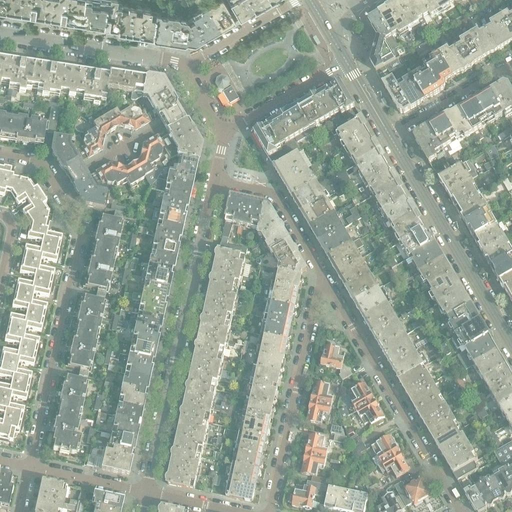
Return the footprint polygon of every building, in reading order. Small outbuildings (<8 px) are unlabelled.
[(45,2),(45,0),(6,0),(5,10),(34,15),(35,16),(40,17),(41,16),(49,17),(51,5),(48,4),(48,3),(45,2)] [(82,6),(83,0),(45,0),(45,2),(48,3),(48,4),(51,5),(49,17),(50,17),(51,18),(56,19),(57,18),(86,23),(88,12),(84,11),(85,6),(82,6)] [(117,27),(121,5),(121,0),(98,0),(98,1),(90,0),(83,0),(82,6),(85,6),(84,11),(88,12),(86,23),(107,26),(109,26),(110,28),(114,28),(116,27),(117,27)] [(152,36),(156,15),(150,14),(151,10),(146,10),(147,0),(143,0),(142,8),(138,34),(145,35),(146,37),(150,38),(152,36)] [(205,36),(188,6),(184,0),(177,0),(178,0),(183,11),(183,12),(187,20),(188,20),(189,22),(186,41),(193,42),(193,43),(205,36)] [(234,19),(223,0),(214,0),(206,5),(203,1),(194,7),(192,4),(188,6),(205,36),(234,19)] [(223,0),(234,19),(266,0),(223,0)] [(423,19),(411,0),(401,0),(393,5),(378,14),(392,37),(398,35),(399,37),(409,31),(412,37),(413,37),(415,36),(411,29),(419,25),(418,23),(423,19)] [(454,1),(453,0),(411,0),(423,19),(423,20),(429,17),(430,19),(450,7),(449,5),(454,1)] [(479,8),(474,0),(471,0),(470,1),(476,10),(479,8)] [(500,7),(496,1),(490,5),(493,11),(500,7)] [(138,34),(142,8),(121,5),(117,27),(116,31),(118,33),(122,33),(128,29),(132,35),(136,36),(138,34)] [(484,16),(481,11),(476,14),(479,19),(484,16)] [(511,43),(511,11),(498,19),(494,12),(492,13),(496,20),(483,28),(497,52),(511,43)] [(186,41),(189,22),(188,20),(187,20),(179,19),(178,16),(168,14),(166,17),(161,16),(159,13),(156,13),(156,15),(152,36),(153,38),(184,43),(186,41)] [(398,48),(392,37),(378,14),(368,20),(378,37),(379,38),(378,39),(371,64),(376,72),(385,67),(400,58),(395,50),(398,48)] [(497,52),(483,28),(453,46),(467,70),(471,69),(474,66),(491,56),(495,55),(497,52)] [(434,48),(431,42),(426,45),(430,51),(434,48)] [(467,70),(453,46),(433,58),(432,56),(429,58),(430,60),(424,64),(427,69),(440,92),(444,90),(445,85),(444,83),(461,74),(465,73),(467,70)] [(39,79),(41,66),(34,65),(33,64),(28,63),(27,64),(0,59),(0,71),(0,73),(0,76),(2,77),(1,87),(19,89),(18,93),(25,94),(26,90),(31,90),(31,94),(33,80),(36,80),(36,78),(39,79)] [(397,60),(386,67),(389,73),(400,66),(397,60)] [(77,84),(79,72),(49,68),(48,66),(44,66),(42,66),(41,66),(39,79),(36,78),(36,80),(33,80),(31,94),(36,95),(37,91),(42,92),(41,96),(48,98),(48,97),(59,98),(59,96),(68,97),(69,88),(72,88),(72,83),(77,84)] [(385,67),(376,72),(378,76),(387,71),(385,67)] [(441,92),(440,92),(427,69),(398,87),(411,110),(441,92)] [(107,94),(108,90),(109,77),(108,77),(107,75),(102,75),(101,76),(79,72),(77,84),(72,83),(72,88),(69,88),(68,97),(83,100),(83,102),(93,103),(93,104),(100,106),(100,101),(105,102),(106,94),(107,94)] [(143,98),(145,80),(144,77),(140,77),(137,78),(131,78),(130,75),(126,74),(123,76),(117,75),(116,73),(112,72),(110,74),(109,77),(108,90),(134,94),(142,98),(143,98)] [(411,110),(398,87),(394,80),(393,80),(390,76),(387,78),(390,82),(386,84),(383,79),(380,81),(399,113),(403,114),(411,110)] [(222,77),(221,78),(218,80),(216,85),(219,89),(224,90),(227,88),(228,88),(229,83),(227,79),(222,77)] [(143,98),(143,99),(148,100),(154,111),(152,112),(154,115),(156,114),(158,118),(161,116),(166,125),(169,130),(166,132),(168,135),(159,141),(163,148),(163,149),(167,155),(170,160),(177,157),(181,157),(198,161),(201,146),(187,122),(183,115),(177,104),(163,80),(148,78),(145,80),(143,98)] [(351,122),(346,114),(355,108),(341,85),(339,84),(327,91),(342,116),(346,123),(348,125),(349,128),(361,121),(362,120),(360,117),(351,122)] [(511,93),(508,86),(504,85),(482,98),(478,98),(475,102),(488,124),(504,115),(504,116),(511,111),(511,93)] [(234,96),(230,90),(228,91),(225,93),(229,99),(231,98),(232,97),(234,96)] [(342,116),(327,91),(327,90),(316,96),(307,101),(307,102),(297,108),(310,131),(340,114),(341,117),(342,116)] [(14,98),(15,92),(8,91),(7,97),(11,98),(11,102),(17,103),(17,99),(14,98)] [(488,124),(475,102),(471,102),(468,106),(452,116),(447,116),(444,118),(458,142),(473,133),(475,137),(479,142),(484,139),(479,130),(488,124)] [(56,126),(58,110),(58,109),(57,109),(53,108),(50,108),(48,121),(47,123),(39,122),(11,118),(8,141),(22,143),(21,144),(23,144),(28,145),(28,144),(43,146),(45,134),(54,135),(56,126)] [(295,140),(310,131),(297,108),(292,111),(286,114),(277,119),(277,120),(266,126),(287,161),(302,152),(300,148),(296,142),(295,140)] [(149,123),(142,113),(140,114),(138,112),(134,111),(130,113),(129,110),(120,116),(121,118),(116,121),(120,127),(135,131),(149,123)] [(120,127),(116,121),(121,118),(120,116),(116,111),(94,123),(92,124),(97,131),(101,128),(106,135),(120,127)] [(0,139),(8,141),(11,118),(0,115),(0,139)] [(458,142),(444,118),(415,135),(414,139),(429,164),(435,160),(437,159),(437,158),(444,153),(445,155),(449,160),(451,165),(455,162),(452,158),(451,159),(448,153),(450,152),(450,153),(460,147),(458,142)] [(102,151),(106,135),(101,128),(97,131),(92,124),(94,123),(92,120),(89,122),(91,125),(88,127),(91,132),(86,135),(87,137),(84,139),(83,144),(84,146),(82,148),(77,141),(75,137),(74,142),(73,146),(74,147),(83,162),(102,151)] [(379,152),(371,138),(370,139),(367,135),(369,134),(361,121),(349,128),(338,134),(337,134),(343,144),(340,145),(348,157),(350,156),(353,160),(356,165),(364,160),(379,152)] [(287,161),(266,126),(254,134),(274,168),(287,161)] [(84,173),(79,164),(69,149),(69,146),(70,146),(71,141),(74,142),(75,137),(71,129),(70,140),(68,140),(54,138),(51,154),(63,171),(69,182),(85,206),(104,210),(108,195),(109,190),(106,190),(100,190),(98,187),(96,188),(93,183),(91,184),(87,178),(84,173)] [(143,145),(139,161),(144,168),(149,164),(157,179),(163,170),(163,169),(168,163),(170,160),(167,155),(164,156),(166,160),(161,165),(159,162),(158,159),(161,157),(162,153),(162,152),(161,150),(163,149),(163,148),(159,141),(157,137),(143,145)] [(316,184),(307,171),(307,169),(310,167),(302,152),(287,161),(274,168),(283,183),(292,198),(316,184)] [(388,170),(386,166),(387,165),(379,152),(364,160),(356,165),(359,170),(358,171),(370,192),(371,191),(375,197),(398,183),(389,169),(388,170)] [(169,169),(168,174),(181,177),(180,184),(192,187),(198,161),(181,157),(181,159),(179,166),(174,165),(173,169),(169,168),(169,169)] [(337,163),(334,158),(328,161),(331,167),(337,163)] [(157,179),(149,164),(144,168),(139,161),(125,169),(130,176),(125,179),(126,181),(131,188),(145,180),(145,179),(150,187),(157,179)] [(494,168),(491,163),(491,162),(485,165),(489,171),(494,168)] [(125,179),(130,176),(125,169),(110,165),(91,176),(98,187),(100,190),(106,190),(107,184),(114,186),(116,185),(117,187),(126,181),(125,179)] [(13,176),(10,175),(11,169),(3,167),(3,169),(0,168),(0,181),(11,184),(13,176)] [(471,182),(467,175),(465,176),(460,167),(457,169),(454,170),(438,180),(444,189),(448,195),(471,182)] [(348,183),(350,182),(345,173),(338,177),(346,192),(351,188),(348,183)] [(153,184),(150,189),(164,193),(190,198),(192,188),(192,187),(180,184),(181,177),(168,174),(166,181),(164,181),(157,179),(157,180),(153,184)] [(507,179),(504,174),(499,177),(502,183),(507,179)] [(38,190),(37,188),(36,188),(34,189),(30,181),(28,183),(27,181),(21,180),(22,178),(13,176),(11,184),(21,186),(31,202),(44,194),(40,189),(38,190)] [(9,196),(11,184),(0,181),(0,196),(4,197),(5,195),(9,196)] [(325,199),(330,197),(327,193),(325,192),(323,194),(320,190),(324,188),(324,186),(322,181),(317,184),(316,184),(292,198),(310,229),(335,214),(325,199)] [(487,202),(482,194),(484,193),(490,190),(488,186),(483,189),(482,189),(475,193),(473,189),(475,188),(471,182),(448,195),(451,201),(461,219),(465,225),(488,211),(493,208),(489,201),(487,202)] [(406,201),(404,197),(405,196),(398,183),(375,197),(377,201),(376,202),(388,223),(389,222),(392,227),(415,214),(408,200),(406,201)] [(31,202),(21,186),(11,184),(9,196),(13,203),(15,202),(18,206),(22,203),(23,205),(25,203),(24,202),(26,201),(28,204),(31,202)] [(347,194),(346,193),(344,189),(336,194),(339,198),(347,194)] [(164,193),(161,205),(174,208),(173,214),(186,217),(187,211),(190,198),(164,193)] [(49,212),(44,204),(46,203),(45,200),(47,199),(44,194),(31,202),(40,216),(38,227),(48,230),(48,229),(50,221),(47,220),(48,215),(47,213),(49,212)] [(509,198),(506,194),(500,197),(502,202),(509,198)] [(248,215),(251,201),(231,197),(225,223),(221,245),(227,246),(233,225),(239,226),(242,214),(248,215)] [(359,205),(356,198),(351,201),(355,207),(359,205)] [(258,236),(264,206),(265,204),(251,201),(248,215),(242,214),(239,226),(252,229),(253,225),(259,226),(257,236),(258,236)] [(40,216),(31,202),(28,204),(30,207),(28,209),(27,207),(25,208),(26,210),(22,212),(24,216),(23,217),(28,225),(38,227),(40,216)] [(161,205),(157,223),(183,229),(186,217),(173,214),(174,208),(161,205)] [(123,214),(124,208),(111,206),(109,212),(114,212),(123,214)] [(289,241),(269,207),(264,206),(258,236),(259,236),(262,236),(267,246),(266,247),(269,252),(289,241)] [(495,227),(502,222),(500,219),(493,223),(490,219),(492,217),(488,211),(465,225),(468,230),(468,231),(474,241),(478,248),(479,248),(482,254),(506,240),(502,234),(500,235),(495,227)] [(118,239),(120,230),(118,229),(120,221),(121,221),(123,214),(114,212),(113,221),(100,218),(97,233),(96,232),(94,239),(95,239),(92,252),(112,257),(114,251),(115,251),(117,243),(115,242),(115,239),(118,239)] [(352,244),(335,214),(310,229),(327,259),(352,244)] [(424,232),(422,228),(423,227),(415,214),(392,227),(395,232),(394,233),(406,254),(407,253),(411,258),(412,258),(433,244),(426,231),(424,232)] [(157,223),(155,235),(168,238),(166,244),(179,247),(183,229),(157,223)] [(46,238),(47,234),(48,230),(38,227),(28,225),(26,234),(28,235),(27,239),(35,241),(35,243),(39,244),(39,242),(42,242),(43,237),(46,238)] [(153,235),(155,227),(149,226),(148,231),(147,231),(147,230),(138,228),(137,234),(141,235),(146,236),(146,235),(147,235),(147,233),(153,235)] [(63,242),(61,241),(62,237),(53,235),(54,233),(50,232),(49,234),(47,234),(46,238),(43,237),(42,242),(41,246),(61,251),(63,242)] [(154,237),(151,253),(177,259),(179,247),(166,244),(168,238),(155,235),(154,237)] [(511,255),(508,248),(510,247),(506,240),(482,254),(486,260),(485,260),(490,269),(496,278),(499,283),(500,283),(511,276),(511,255)] [(306,271),(289,241),(269,252),(273,258),(274,257),(279,267),(278,272),(301,277),(302,273),(306,271)] [(370,275),(360,257),(352,244),(327,259),(345,289),(370,275)] [(434,244),(433,244),(412,258),(414,262),(412,263),(425,285),(427,284),(430,289),(452,275),(434,244)] [(247,250),(227,246),(221,245),(219,252),(245,258),(246,258),(247,250)] [(59,260),(61,251),(41,246),(40,250),(39,254),(42,255),(41,260),(44,261),(43,263),(47,263),(48,262),(56,264),(57,259),(59,260)] [(40,264),(41,260),(42,255),(39,254),(40,250),(38,250),(38,248),(34,247),(34,249),(25,247),(24,251),(22,251),(20,260),(40,264)] [(107,276),(108,272),(110,273),(112,265),(111,264),(112,257),(92,252),(89,267),(88,267),(87,272),(87,273),(88,274),(85,288),(97,290),(95,299),(103,301),(104,301),(105,295),(104,294),(106,286),(107,287),(110,277),(107,276)] [(240,278),(245,258),(219,252),(216,266),(229,268),(227,275),(240,278)] [(151,253),(148,265),(161,268),(160,274),(173,277),(177,259),(151,253)] [(38,272),(39,268),(40,264),(20,260),(18,269),(20,269),(19,274),(28,276),(27,277),(31,278),(32,276),(34,277),(35,271),(38,272)] [(147,272),(144,284),(170,290),(173,277),(160,274),(161,268),(148,265),(147,272)] [(237,292),(240,278),(227,275),(229,268),(216,266),(212,286),(237,292)] [(55,276),(53,276),(54,271),(46,270),(46,268),(42,267),(42,269),(39,268),(38,272),(35,271),(34,277),(33,281),(54,285),(55,276)] [(397,279),(392,271),(387,274),(392,282),(397,279)] [(296,302),(299,290),(300,285),(302,284),(304,282),(303,280),(301,278),(301,277),(278,272),(276,272),(269,304),(294,310),(295,309),(297,308),(298,306),(298,304),(296,302)] [(388,305),(370,275),(345,289),(363,320),(388,305)] [(471,306),(458,285),(452,275),(430,289),(432,293),(431,294),(443,316),(445,315),(448,320),(471,306)] [(511,276),(500,283),(500,285),(502,289),(504,289),(511,303),(511,276)] [(400,284),(397,279),(392,282),(395,288),(400,284)] [(34,295),(35,290),(31,289),(32,285),(30,284),(30,282),(26,281),(26,283),(18,281),(17,286),(14,285),(12,294),(33,299),(34,295)] [(52,294),(54,285),(33,281),(32,285),(31,289),(35,290),(34,295),(36,295),(36,297),(40,298),(40,296),(48,298),(49,294),(52,294)] [(144,284),(141,296),(155,298),(153,305),(166,308),(170,290),(144,284)] [(233,311),(237,292),(212,286),(209,299),(221,302),(220,308),(233,311)] [(31,307),(32,303),(33,299),(12,294),(11,303),(13,304),(12,308),(20,310),(20,312),(24,312),(24,311),(27,311),(28,306),(31,307)] [(132,296),(131,300),(140,302),(139,308),(137,314),(163,320),(166,308),(153,305),(155,298),(141,296),(133,294),(132,296)] [(100,319),(102,310),(101,310),(103,301),(95,299),(95,301),(82,298),(79,313),(78,312),(77,319),(78,319),(75,332),(95,337),(96,331),(98,331),(100,322),(97,322),(98,319),(100,319)] [(230,324),(233,311),(220,308),(221,302),(209,299),(205,319),(230,324)] [(48,311),(46,310),(47,306),(38,304),(39,302),(35,301),(34,303),(32,303),(31,307),(28,306),(27,311),(26,315),(46,320),(48,311)] [(289,335),(293,317),(295,316),(297,315),(296,312),(294,311),(294,310),(269,304),(262,336),(287,342),(287,341),(290,340),(291,339),(291,336),(289,335)] [(406,336),(388,305),(363,320),(381,351),(406,336)] [(489,337),(471,306),(448,320),(451,324),(449,325),(462,347),(463,346),(466,350),(489,337)] [(137,314),(135,326),(147,329),(146,336),(159,339),(159,338),(163,320),(137,314)] [(44,329),(46,320),(26,315),(25,319),(24,323),(27,324),(26,329),(28,330),(28,331),(32,332),(33,331),(41,333),(42,328),(44,329)] [(25,333),(26,329),(27,324),(24,323),(25,319),(22,319),(23,317),(19,316),(18,318),(10,316),(9,320),(7,320),(5,329),(25,333)] [(226,345),(230,324),(205,319),(201,333),(214,336),(213,342),(226,345)] [(414,331),(423,325),(420,320),(411,326),(414,331)] [(125,330),(126,327),(126,324),(118,322),(117,329),(125,330)] [(135,326),(131,344),(157,350),(159,339),(146,336),(147,329),(135,326)] [(23,341),(24,337),(25,333),(5,329),(3,338),(5,338),(4,342),(13,344),(12,346),(16,347),(17,345),(19,346),(21,340),(23,341)] [(90,356),(91,352),(93,352),(95,344),(93,344),(95,337),(75,332),(72,347),(70,347),(69,352),(69,353),(70,353),(67,368),(80,370),(79,373),(87,374),(89,365),(90,366),(92,356),(90,356)] [(223,358),(226,345),(213,342),(214,336),(201,333),(197,352),(223,358)] [(40,345),(38,345),(39,340),(31,338),(31,337),(27,336),(27,338),(24,337),(23,341),(21,340),(19,346),(18,350),(38,354),(40,345)] [(282,367),(286,349),(288,349),(290,347),(289,344),(287,343),(287,342),(262,336),(255,369),(280,375),(280,373),(283,373),(284,371),(284,369),(282,367)] [(418,356),(406,336),(381,351),(395,375),(396,375),(399,381),(423,368),(429,365),(422,354),(418,356)] [(506,367),(489,337),(466,350),(465,351),(483,381),(506,367)] [(152,368),(157,350),(131,344),(128,355),(141,358),(139,365),(152,368)] [(350,370),(345,361),(344,361),(344,359),(338,358),(340,350),(325,347),(322,359),(321,360),(320,364),(321,365),(321,366),(341,371),(340,373),(341,375),(339,376),(342,382),(352,376),(349,371),(350,370)] [(19,363),(20,358),(16,358),(17,354),(15,353),(15,351),(11,350),(11,352),(2,350),(2,355),(0,354),(0,363),(18,367),(19,363)] [(37,363),(38,354),(18,350),(17,354),(16,358),(20,358),(19,363),(21,364),(20,366),(25,367),(25,365),(33,367),(34,362),(37,363)] [(219,377),(223,358),(197,352),(194,365),(207,368),(206,374),(219,377)] [(152,368),(139,365),(141,358),(128,355),(124,375),(150,380),(152,368)] [(16,376),(17,371),(18,367),(0,363),(0,377),(5,379),(5,380),(9,381),(9,379),(12,380),(13,375),(16,376)] [(216,390),(219,377),(206,374),(207,368),(194,365),(190,385),(216,390)] [(511,402),(511,377),(506,367),(483,381),(499,409),(511,402)] [(432,383),(427,373),(426,373),(423,368),(399,381),(399,382),(417,413),(446,396),(437,380),(432,383)] [(275,399),(279,382),(281,381),(283,379),(282,377),(280,375),(255,369),(248,401),(273,406),(276,405),(277,403),(277,401),(275,399)] [(33,379),(31,379),(32,375),(23,373),(24,371),(20,370),(19,372),(17,371),(16,376),(13,375),(12,380),(11,384),(31,388),(33,379)] [(83,398),(85,389),(84,389),(85,381),(86,381),(88,375),(87,374),(79,373),(77,381),(65,378),(62,392),(60,392),(59,397),(59,399),(60,399),(57,413),(77,417),(79,411),(80,411),(82,402),(80,402),(81,398),(83,398)] [(454,379),(451,373),(443,377),(445,381),(449,382),(454,379)] [(146,399),(150,380),(124,375),(121,387),(134,389),(133,396),(146,399)] [(468,390),(460,375),(455,378),(463,392),(468,390)] [(29,397),(31,388),(11,384),(10,388),(9,392),(12,393),(11,398),(13,398),(13,400),(17,401),(17,399),(26,401),(27,397),(29,397)] [(334,396),(328,395),(330,387),(315,384),(312,396),(311,397),(310,401),(311,402),(311,403),(331,408),(334,396)] [(374,399),(372,395),(371,395),(364,384),(351,392),(355,399),(350,402),(356,412),(374,401),(374,400),(374,399)] [(11,398),(12,393),(9,392),(10,388),(7,387),(8,386),(4,385),(3,386),(0,385),(0,399),(10,402),(11,398)] [(211,411),(215,391),(216,390),(190,385),(187,398),(200,401),(198,408),(211,411)] [(143,411),(146,399),(133,396),(134,389),(121,387),(117,405),(143,411)] [(98,412),(100,401),(102,395),(97,394),(94,411),(98,412)] [(460,430),(441,399),(446,396),(417,413),(435,444),(460,430)] [(208,424),(211,411),(198,408),(200,401),(187,398),(183,418),(208,424)] [(8,411),(9,406),(10,402),(0,399),(0,415),(1,416),(2,414),(4,414),(5,410),(8,411)] [(268,431),(272,414),(274,413),(275,411),(275,409),(273,407),(273,406),(248,401),(241,433),(266,439),(266,438),(269,437),(270,435),(269,433),(268,431)] [(384,419),(378,408),(379,406),(377,403),(375,402),(374,401),(356,412),(364,426),(369,423),(371,426),(375,424),(377,427),(383,423),(382,420),(384,419)] [(511,402),(499,409),(511,430),(511,441),(511,442),(511,441),(511,402)] [(329,416),(331,408),(311,403),(310,404),(309,405),(308,409),(309,410),(306,423),(321,426),(322,422),(328,424),(330,416),(329,416)] [(25,414),(23,413),(24,409),(16,407),(16,405),(12,404),(12,406),(9,406),(8,411),(5,410),(4,414),(3,418),(23,423),(25,414)] [(139,429),(143,411),(117,405),(115,416),(128,419),(126,426),(139,429)] [(241,416),(242,413),(235,411),(236,407),(231,406),(229,413),(233,414),(241,416)] [(349,416),(346,411),(344,408),(338,412),(341,420),(349,416)] [(72,436),(73,432),(75,433),(77,424),(76,424),(77,417),(57,413),(54,427),(53,427),(51,433),(54,434),(52,443),(54,443),(53,451),(75,455),(76,452),(79,453),(79,456),(85,458),(88,448),(78,446),(80,438),(72,436)] [(105,421),(106,415),(98,413),(97,420),(105,421)] [(139,429),(126,426),(128,419),(115,416),(111,435),(136,441),(139,429)] [(22,431),(23,423),(3,418),(2,422),(0,434),(0,441),(8,443),(8,441),(12,442),(14,434),(19,434),(19,431),(22,431)] [(204,444),(208,424),(183,418),(180,431),(193,434),(191,441),(204,444)] [(345,437),(342,429),(332,426),(330,434),(345,437)] [(493,434),(489,427),(484,429),(489,437),(493,434)] [(474,456),(460,431),(460,430),(435,444),(453,475),(474,464),(475,463),(478,462),(474,456)] [(201,457),(204,444),(191,441),(193,434),(180,431),(175,451),(201,457)] [(261,464),(264,446),(267,445),(268,444),(268,441),(266,440),(266,439),(241,433),(234,465),(259,471),(259,470),(262,469),(263,468),(262,465),(261,464)] [(502,448),(494,434),(493,434),(489,437),(497,451),(502,448)] [(132,459),(136,441),(111,435),(108,447),(121,450),(120,457),(132,459)] [(328,448),(323,447),(325,439),(310,436),(307,448),(305,449),(305,453),(306,454),(305,455),(326,460),(328,448)] [(345,445),(347,438),(335,436),(333,442),(345,445)] [(363,445),(359,438),(358,439),(356,436),(348,440),(350,444),(349,444),(353,450),(353,451),(363,445)] [(399,453),(399,451),(397,448),(396,448),(394,445),(395,444),(392,438),(390,438),(389,437),(371,448),(377,457),(372,460),(376,467),(399,454),(399,453)] [(511,442),(493,453),(501,466),(511,485),(511,442)] [(360,454),(366,451),(363,445),(353,451),(353,450),(351,451),(356,463),(362,459),(360,454)] [(128,477),(132,459),(120,457),(121,450),(108,447),(106,447),(101,471),(128,477)] [(197,478),(201,457),(175,451),(172,465),(185,469),(184,475),(197,478)] [(409,471),(403,460),(404,459),(402,455),(400,455),(399,454),(376,467),(381,475),(386,472),(387,475),(392,472),(396,479),(409,471)] [(323,471),(326,460),(305,455),(305,456),(304,457),(303,461),(304,462),(301,475),(312,477),(311,483),(323,485),(324,480),(316,478),(318,470),(323,471)] [(95,469),(98,458),(89,456),(86,467),(95,469)] [(469,476),(478,471),(474,464),(453,475),(458,482),(469,476)] [(194,491),(197,478),(184,475),(185,469),(172,465),(168,485),(194,491)] [(252,504),(257,478),(260,477),(261,476),(261,473),(259,472),(259,471),(234,465),(228,488),(226,498),(252,504)] [(511,485),(501,466),(491,472),(493,475),(506,496),(506,497),(510,497),(511,494),(511,485)] [(7,511),(12,489),(9,488),(12,478),(10,475),(0,473),(0,511),(7,511)] [(506,496),(493,475),(484,481),(496,502),(499,501),(503,501),(505,498),(505,497),(506,496)] [(496,502),(484,481),(482,476),(481,476),(477,479),(479,483),(474,486),(487,507),(487,508),(491,508),(493,504),(496,502)] [(432,496),(429,491),(431,490),(428,486),(426,487),(422,479),(404,489),(414,506),(417,507),(421,505),(422,502),(432,496)] [(64,500),(67,488),(41,482),(34,511),(61,511),(62,510),(73,511),(75,511),(77,508),(68,506),(63,505),(64,500)] [(312,511),(316,490),(321,491),(322,492),(324,486),(323,485),(311,483),(310,483),(309,489),(305,488),(303,494),(295,492),(294,497),(291,496),(289,503),(292,504),(292,507),(304,510),(305,511),(309,511),(310,511),(312,511)] [(377,485),(369,489),(374,498),(382,494),(378,487),(377,485)] [(487,507),(474,486),(469,489),(468,487),(466,488),(464,485),(460,487),(475,511),(482,511),(486,510),(485,508),(487,507)] [(343,511),(348,493),(329,488),(324,509),(325,509),(328,510),(331,511),(333,511),(337,511),(343,511)] [(84,504),(86,492),(80,491),(78,502),(84,504)] [(364,511),(368,497),(348,493),(343,511),(364,511)] [(401,511),(406,508),(400,497),(394,500),(392,496),(388,498),(386,493),(382,495),(384,500),(382,501),(385,506),(377,510),(378,511),(401,511)] [(120,511),(124,500),(93,494),(91,506),(95,507),(120,511)] [(84,511),(86,505),(84,504),(78,502),(77,508),(75,511),(84,511)]
